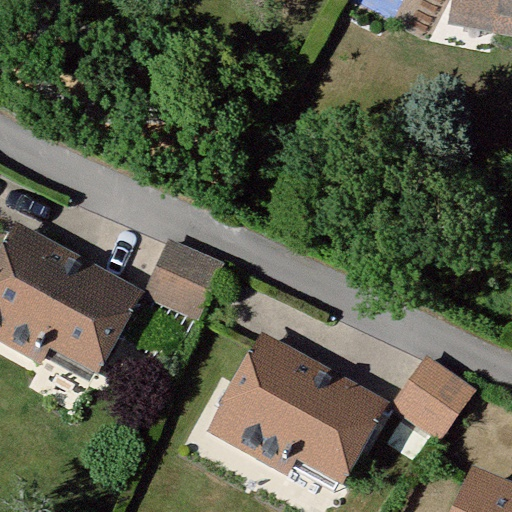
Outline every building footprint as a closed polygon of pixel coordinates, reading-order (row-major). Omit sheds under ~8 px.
[(511,0),(452,0),(448,25),(511,37),(511,0)] [(149,306),(21,231),(0,266),(0,341),(96,397),(149,306)] [(201,315),(225,254),(173,233),(149,294),(201,315)] [(396,415),(264,343),(213,434),(345,507),(396,415)] [(446,436),(482,384),(432,349),(396,401),(446,436)] [(511,511),(511,496),(479,481),(464,511),(511,511)]
